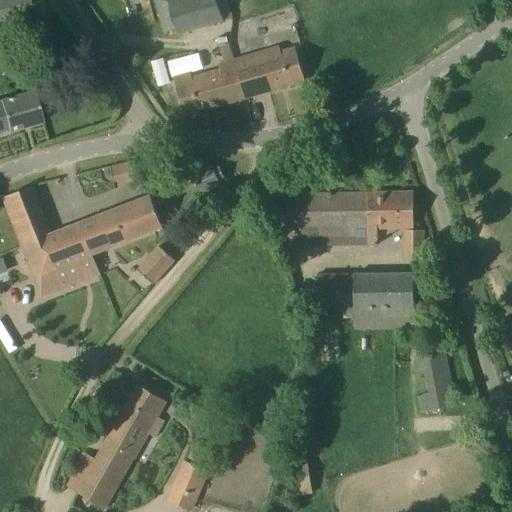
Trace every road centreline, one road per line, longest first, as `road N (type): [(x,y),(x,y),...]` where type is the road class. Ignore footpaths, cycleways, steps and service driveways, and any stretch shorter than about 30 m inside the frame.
road 1 (track): [(37,511),(56,445),(93,376),(250,180),(254,138)]
road 2 (unclassified): [(511,441),(406,87)]
road 3 (tertiary): [(145,139),(254,138),(309,127),(406,87)]
road 4 (unclassified): [(145,139),(138,114),(67,0)]
road 5 (tertiary): [(0,173),(145,139)]
road 6 (tertiary): [(406,87),(511,15)]
